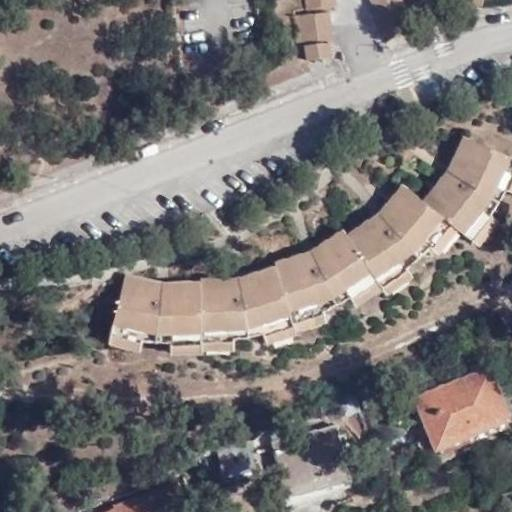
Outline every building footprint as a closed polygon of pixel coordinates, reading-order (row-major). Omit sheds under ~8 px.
[(400,0),(368,0),(382,33),(411,23),(400,0)] [(302,43),(328,39),(332,38),(327,9),(296,13),(302,43)] [(330,54),(328,39),(302,43),(304,59),(330,54)] [(123,276),(110,334),(139,340),(141,335),(169,338),(169,343),(201,345),(202,341),(233,339),(233,336),(263,330),(267,335),(295,326),(297,322),(325,312),(325,307),(349,293),(352,297),(377,281),(379,285),(409,268),(407,263),(430,245),(433,247),(454,222),(474,239),(493,213),(489,208),(504,188),(509,188),(511,182),(511,154),(469,136),(457,158),(446,176),(427,200),(407,185),(386,206),(373,216),(349,235),(344,231),(322,246),(306,253),(277,262),(278,268),(247,275),(232,277),(200,281),(172,284),(153,282),(123,276)] [(486,369),(419,396),(436,443),(504,417),(486,369)] [(301,435),(276,441),(289,500),(327,490),(329,498),(353,493),(340,436),(304,445),(301,435)] [(225,454),(227,471),(248,469),(246,452),(225,454)] [(185,511),(176,483),(112,504),(114,509),(99,511),(185,511)]
